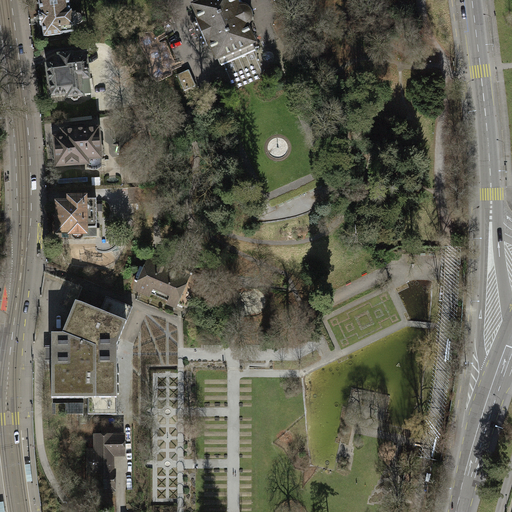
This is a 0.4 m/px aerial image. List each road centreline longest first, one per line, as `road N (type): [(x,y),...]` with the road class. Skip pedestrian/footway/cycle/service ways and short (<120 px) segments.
road 1 (tertiary): [(4,0),(24,207),(11,343)]
road 2 (primary): [(491,213),(471,0)]
road 3 (primary): [(507,346),(456,511)]
road 4 (primary): [(507,346),(496,330),(491,213)]
road 5 (tertiary): [(24,511),(6,384)]
road 6 (tertiary): [(6,384),(13,511)]
